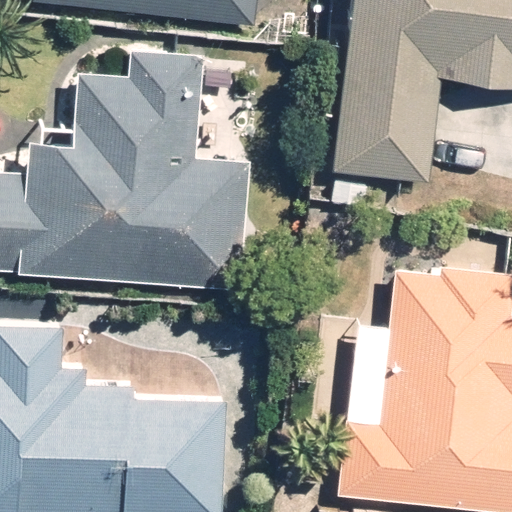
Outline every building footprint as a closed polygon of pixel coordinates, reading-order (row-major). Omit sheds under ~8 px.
[(90,0),(254,24),(257,0),(90,0)] [(511,0),(357,0),(340,158),(437,169),(449,66),(511,73),(511,0)] [(0,263),(247,284),(254,153),(202,149),(210,48),(134,42),(132,64),(84,60),(77,134),(36,131),(33,164),(0,161),(0,263)] [(511,264),(399,258),(390,414),(351,411),(345,496),(511,505),(511,264)] [(187,511),(227,511),(236,389),(94,379),(96,355),(67,353),(69,321),(0,316),(0,320),(0,511),(28,511),(29,501),(187,511)]
